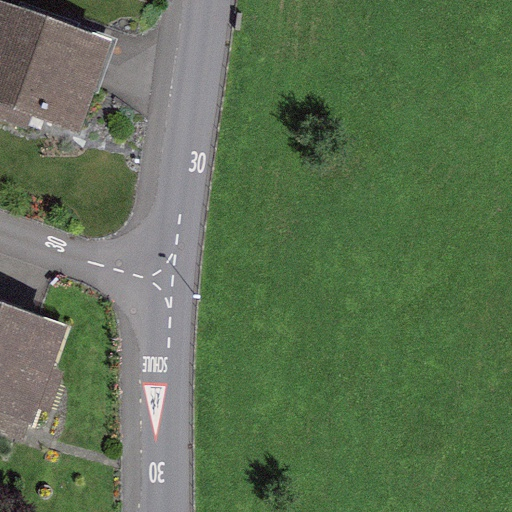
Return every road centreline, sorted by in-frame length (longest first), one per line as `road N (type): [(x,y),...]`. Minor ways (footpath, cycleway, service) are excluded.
road 1 (residential): [(209,0),(171,283)]
road 2 (residential): [(171,283),(168,511)]
road 3 (residential): [(0,228),(171,283)]
